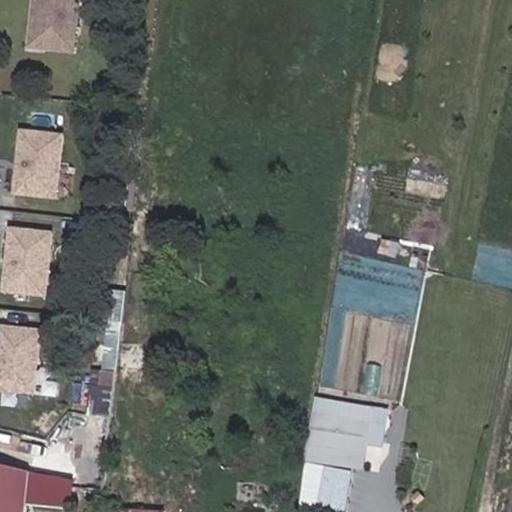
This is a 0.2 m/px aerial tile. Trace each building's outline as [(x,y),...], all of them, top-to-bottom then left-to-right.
[(57,40),(61,0),(20,0),(17,36),(57,40)] [(57,196),(64,132),(19,127),(12,192),(57,196)] [(51,230),(6,226),(0,288),(0,293),(45,298),(51,230)] [(41,328),(0,324),(0,390),(36,393),(41,328)] [(388,407),(315,394),(295,511),(303,511),(348,511),(356,471),(363,472),(368,446),(380,448),(388,407)] [(23,511),(28,471),(0,462),(0,511),(23,511)] [(67,506),(68,478),(42,476),(40,504),(67,506)]
